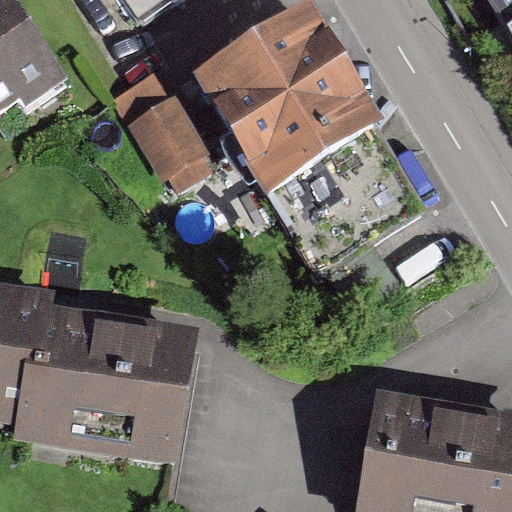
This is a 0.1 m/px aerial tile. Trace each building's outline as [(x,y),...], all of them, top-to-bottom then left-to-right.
[(0,141),(90,82),(34,0),(27,0),(0,18),(0,141)] [(238,0),(197,0),(209,18),(238,0)] [(420,156),(350,30),(249,86),(319,212),(420,156)] [(244,339),(0,287),(0,434),(214,480),(244,339)] [(511,511),(511,421),(407,398),(381,511),(511,511)]
